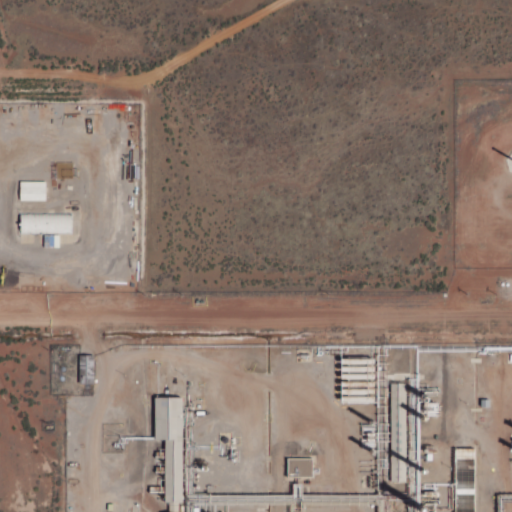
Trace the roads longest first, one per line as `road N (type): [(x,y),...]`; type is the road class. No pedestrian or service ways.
road 1 (residential): [(511,312),(50,314)]
road 2 (track): [(0,86),(140,85),(291,0)]
